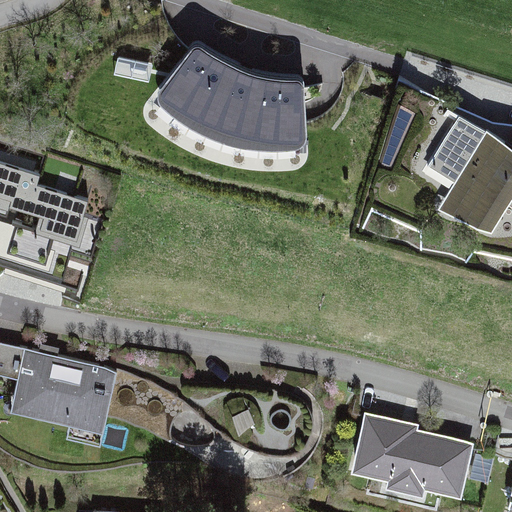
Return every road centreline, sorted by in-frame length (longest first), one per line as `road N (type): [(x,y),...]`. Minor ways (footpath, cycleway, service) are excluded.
road 1 (residential): [(511,420),(258,352),(0,310)]
road 2 (residential): [(192,0),(511,103)]
